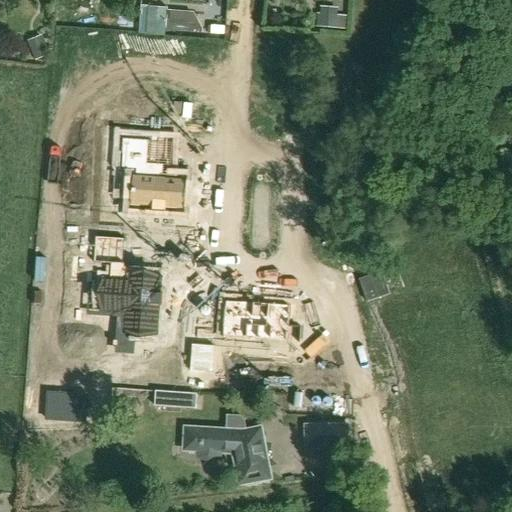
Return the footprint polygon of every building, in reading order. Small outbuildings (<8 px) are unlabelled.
[(166,9),(139,8),(137,34),(145,35),(164,36),(166,13),(166,9)] [(84,16),(56,13),(51,52),(78,56),(84,16)] [(166,13),(164,36),(190,38),(191,15),(166,13)] [(344,30),(345,18),(317,16),(316,28),(344,30)] [(48,55),(41,36),(27,41),(34,61),(48,55)] [(136,76),(132,108),(197,113),(199,81),(136,76)] [(101,150),(102,138),(83,137),(83,149),(101,150)] [(123,139),(121,169),(128,170),(136,170),(135,176),(132,176),(132,178),(135,178),(133,206),(130,205),(130,207),(153,209),(152,211),(154,211),(154,209),(165,210),(165,212),(166,212),(166,209),(185,211),(185,209),(182,209),(184,181),(187,181),(187,180),(162,178),(163,165),(147,164),(148,144),(149,141),(130,140),(123,139)] [(96,238),(94,264),(121,265),(124,266),(126,240),(123,240),(96,238)] [(463,245),(440,252),(457,314),(480,307),(463,245)] [(104,279),(101,311),(118,312),(126,313),(125,333),(157,335),(159,306),(162,306),(163,304),(159,304),(159,296),(163,297),(163,294),(160,294),(161,277),(129,275),(128,281),(120,280),(104,279)] [(225,317),(223,338),(263,340),(263,332),(283,334),(286,306),(275,305),(259,304),(259,301),(257,301),(257,304),(249,303),(249,301),(248,300),(248,303),(226,301),(225,317)] [(192,344),(190,372),(199,373),(214,374),(216,346),(201,345),(192,344)] [(444,383),(425,388),(440,442),(463,436),(463,433),(464,433),(463,429),(473,426),(474,428),(499,421),(493,400),(490,401),(485,381),(468,386),(466,379),(463,380),(461,372),(443,377),(444,383)] [(86,422),(85,424),(107,425),(109,391),(97,390),(96,392),(91,392),(90,409),(87,409),(86,419),(88,419),(88,423),(86,422)] [(239,477),(270,471),(262,429),(247,431),(247,429),(247,426),(246,423),(245,421),(245,419),(243,418),(242,417),(240,416),(228,416),(228,431),(187,429),(186,451),(197,452),(197,457),(221,458),(222,453),(235,454),(239,477)] [(350,428),(321,427),(320,449),(349,451),(350,428)]
